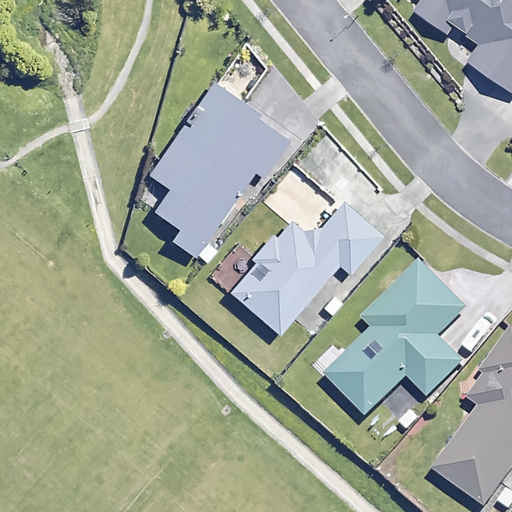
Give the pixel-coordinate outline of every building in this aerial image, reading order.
[(511,0),(431,0),(425,9),(456,33),(463,22),(488,42),(475,59),(511,87),(511,0)] [(269,65),(237,43),(213,79),(148,172),(166,185),(150,208),(174,225),(167,236),(194,255),(253,170),(262,177),(287,141),(240,107),(269,65)] [(255,260),(228,290),(279,336),(344,264),(353,272),(389,232),(345,193),(308,233),(289,216),(252,257),(255,260)] [(376,321),(327,372),(368,411),(407,371),(428,392),(464,354),(438,329),(464,302),(419,259),(367,313),(376,321)] [(437,462),(483,498),(511,460),(511,323),(481,364),(490,371),(473,392),(484,400),(437,462)]
